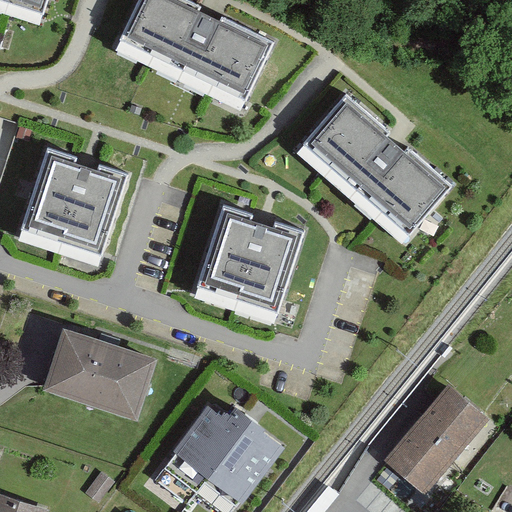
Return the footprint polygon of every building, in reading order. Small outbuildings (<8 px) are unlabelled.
[(0,0),(0,13),(6,16),(39,27),(40,22),(47,0),(0,0)] [(186,0),(139,0),(116,50),(148,65),(209,95),(241,111),(274,43),(222,17),(220,21),(210,17),(199,12),(202,7),(186,0)] [(347,96),(299,151),(325,173),(378,218),(406,242),(453,187),(396,138),(347,96)] [(142,108),(131,105),(129,112),(140,116),(142,108)] [(20,127),(16,137),(29,141),(32,131),(20,127)] [(48,148),(18,242),(57,255),(99,268),(129,174),(99,164),(97,171),(86,168),(75,164),(77,158),(48,148)] [(225,206),(195,298),(235,311),(275,324),(305,231),(275,222),(273,228),(263,225),(251,221),(253,216),(225,206)] [(109,346),(64,331),(46,386),(44,390),(137,420),(156,361),(119,349),(109,346)] [(484,419),(444,388),(434,401),(386,461),(426,492),(484,419)] [(251,420),(237,408),(230,416),(226,412),(222,417),(211,409),(154,481),(187,507),(196,495),(217,511),(234,511),(263,476),(270,468),(286,447),(251,420)] [(114,482),(100,472),(85,493),(99,503),(114,482)] [(46,511),(48,509),(0,494),(0,511),(46,511)]
